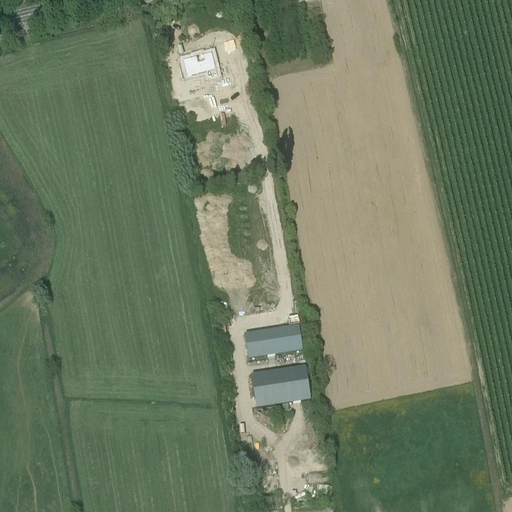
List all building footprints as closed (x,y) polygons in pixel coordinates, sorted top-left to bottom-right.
[(217,55),(178,65),(183,83),(186,82),(189,92),(220,84),(218,74),(221,73),(217,55)] [(237,174),(237,168),(229,169),(232,185),(244,182),(242,173),(237,174)] [(302,353),(298,328),(244,336),(248,362),(302,353)] [(305,369),(251,377),(256,410),(310,401),(305,369)] [(319,484),(316,494),(331,498),(333,487),(319,484)]
